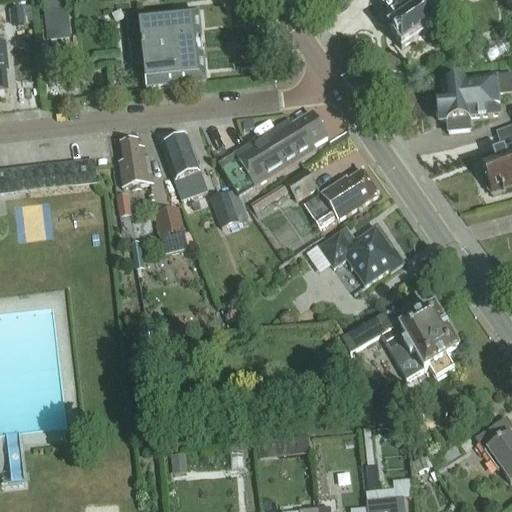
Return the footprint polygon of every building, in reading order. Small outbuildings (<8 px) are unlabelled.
[(437,0),(375,0),(382,11),(384,10),(396,28),(389,33),(401,52),(438,28),(425,8),(437,0)] [(65,1),(47,3),(48,16),(66,14),(65,1)] [(12,29),(27,27),(25,11),(10,13),(12,29)] [(46,16),(45,16),(47,45),(71,43),(69,14),(66,14),(48,16),(46,16)] [(139,25),(126,26),(131,70),(144,68),(146,94),(206,88),(198,17),(152,22),(151,20),(138,22),(139,25)] [(5,45),(0,45),(0,95),(7,94),(5,75),(8,75),(5,45)] [(511,80),(498,82),(498,81),(462,84),(463,88),(444,90),(445,105),(437,105),(439,125),(447,125),(448,138),(470,136),(469,122),(500,120),(498,100),(511,98),(511,80)] [(289,123),(217,167),(239,203),(317,155),(314,151),(327,143),(312,118),(293,129),(289,123)] [(253,123),(243,125),(244,133),(254,131),(253,123)] [(511,130),(496,136),(502,151),(492,155),(494,161),(481,166),(492,198),(503,194),(503,195),(511,191),(511,130)] [(187,141),(161,150),(174,187),(200,178),(187,141)] [(124,166),(119,166),(124,193),(153,188),(149,161),(145,162),(143,152),(138,153),(137,146),(121,149),(124,166)] [(87,164),(68,166),(68,169),(71,189),(71,190),(95,187),(95,186),(93,172),(93,166),(92,163),(87,164)] [(68,166),(13,172),(13,175),(16,196),(71,190),(71,189),(68,169),(68,166)] [(13,172),(0,173),(0,198),(0,199),(16,198),(16,196),(13,175),(13,172)] [(318,192),(307,173),(250,209),(255,217),(291,195),(297,205),(318,192)] [(330,212),(312,224),(320,236),(338,224),(339,226),(379,201),(363,176),(348,185),(347,182),(321,198),(330,212)] [(200,178),(174,187),(181,206),(200,199),(207,197),(200,178)] [(221,233),(238,226),(227,196),(210,203),(221,233)] [(129,198),(117,199),(120,221),(132,219),(129,198)] [(179,212),(155,218),(161,241),(165,259),(189,253),(185,237),(185,235),(179,212)] [(392,256),(376,232),(355,246),(346,233),(319,252),(334,273),(347,264),(366,291),(389,275),(391,277),(404,267),(395,254),(392,256)] [(423,374),(425,376),(429,373),(435,384),(454,374),(447,363),(459,356),(435,313),(403,332),(393,314),(342,344),(351,359),(382,341),(406,384),(423,374)] [(166,327),(148,329),(150,347),(168,345),(166,327)] [(476,443),(499,474),(500,473),(511,490),(511,489),(511,443),(510,440),(511,437),(511,430),(506,422),(476,443)] [(308,437),(280,439),(282,461),(310,458),(308,437)] [(186,458),(171,459),(172,472),(187,471),(186,458)] [(425,461),(414,465),(419,477),(430,473),(425,461)] [(377,469),(367,470),(369,496),(379,495),(377,469)] [(404,511),(404,503),(366,506),(366,511),(404,511)]
